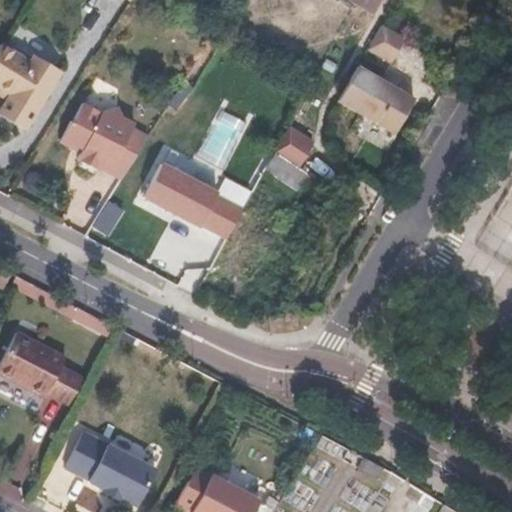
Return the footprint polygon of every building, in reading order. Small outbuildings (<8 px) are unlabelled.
[(381,0),(354,0),(386,20),(393,8),(381,0)] [(379,21),(364,47),(388,61),(403,35),(379,21)] [(0,49),(0,85),(13,94),(9,101),(2,113),(27,129),(62,72),(35,57),(32,62),(3,45),(0,49)] [(358,69),(338,104),(394,137),(414,102),(358,69)] [(0,85),(0,95),(9,101),(13,94),(0,85)] [(81,111),(71,126),(91,140),(86,147),(106,160),(108,157),(128,170),(149,138),(137,130),(142,123),(130,114),(128,104),(111,108),(94,96),(83,113),(81,111)] [(271,144),(263,160),(293,178),(303,162),(271,144)] [(172,192),(180,197),(172,209),(154,198),(143,214),(180,238),(207,196),(202,193),(208,183),(187,169),(172,192)] [(213,186),(208,183),(202,193),(207,196),(213,186)] [(24,277),(18,288),(106,335),(112,323),(24,277)] [(70,359),(21,333),(0,371),(49,398),(54,389),(75,400),(88,376),(67,365),(70,359)] [(85,430),(67,466),(92,478),(91,480),(105,487),(104,489),(123,499),(124,497),(138,505),(157,468),(85,430)] [(253,511),(260,500),(196,465),(176,502),(192,511),(191,511),(253,511)]
